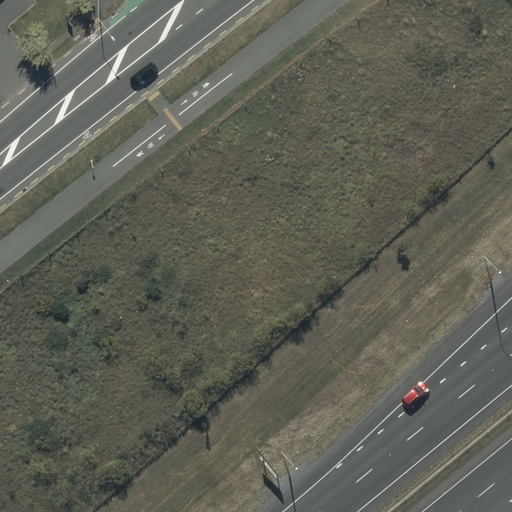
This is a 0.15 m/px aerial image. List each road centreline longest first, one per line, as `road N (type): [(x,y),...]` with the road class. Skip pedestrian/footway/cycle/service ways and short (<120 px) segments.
road 1 (secondary): [(0,164),(199,0)]
road 2 (motorway): [(372,464),(511,323)]
road 3 (motorway): [(372,464),(511,355)]
